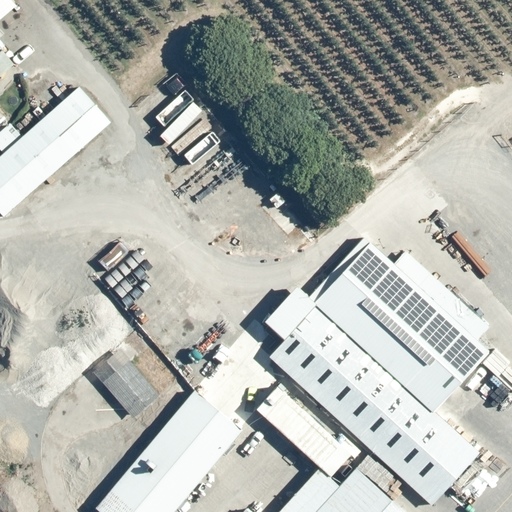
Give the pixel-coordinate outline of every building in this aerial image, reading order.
[(0,201),(95,116),(62,80),(0,136),(0,201)] [(511,224),(498,208),(483,221),(511,254),(511,224)] [(358,234),(302,293),(424,408),(480,349),(358,234)] [(161,394),(57,274),(29,298),(41,313),(0,348),(0,377),(24,405),(79,358),(132,419),(161,394)] [(424,408),(302,293),(253,344),(413,495),(462,444),(424,408)] [(79,499),(94,511),(148,511),(225,421),(177,381),(79,499)] [(395,511),(340,460),(322,478),(306,463),(259,511),(395,511)]
